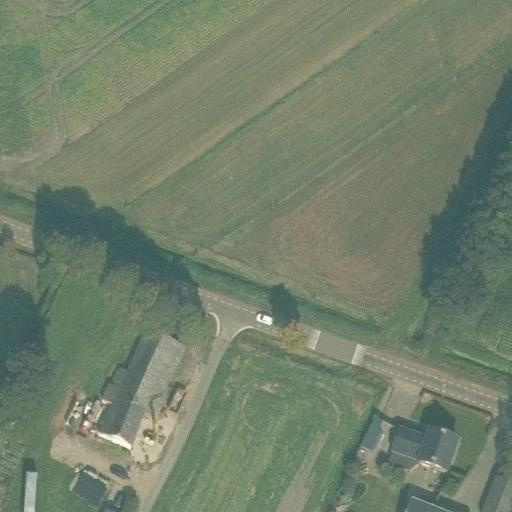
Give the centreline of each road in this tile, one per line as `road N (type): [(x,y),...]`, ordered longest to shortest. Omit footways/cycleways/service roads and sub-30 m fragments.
road 1 (tertiary): [(511,416),(231,307)]
road 2 (track): [(511,120),(410,312),(389,368)]
road 3 (tertiary): [(231,307),(0,223)]
road 4 (residential): [(127,511),(231,307)]
